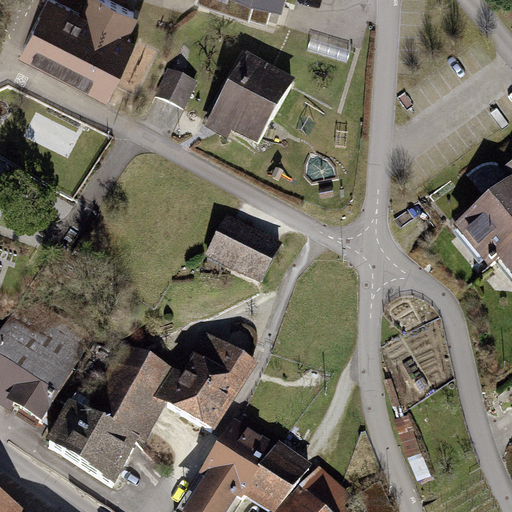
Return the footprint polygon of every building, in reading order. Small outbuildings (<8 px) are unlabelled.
[(91,0),(84,15),(54,0),(49,0),(24,49),(107,91),(133,40),(124,35),(135,13),(109,0),(91,0)] [(197,0),(268,24),(275,4),(280,6),(282,0),(197,0)] [(293,86),(248,60),(215,119),(260,144),(293,86)] [(197,85),(171,72),(159,98),(184,110),(197,85)] [(511,170),(510,172),(511,173),(511,189),(462,230),(494,268),(504,260),(511,270),(511,170)] [(281,250),(228,222),(210,256),(264,283),(281,250)] [(0,353),(0,397),(43,424),(74,373),(11,335),(0,353)] [(254,365),(211,340),(186,380),(127,348),(98,402),(90,417),(137,442),(160,401),(170,406),(169,408),(213,434),(254,365)] [(77,364),(87,347),(78,342),(69,360),(77,364)] [(73,410),(51,448),(114,489),(137,442),(90,417),(98,402),(78,389),(66,406),(73,410)] [(277,451),(236,427),(205,476),(202,473),(185,500),(196,507),(195,508),(201,511),(229,511),(238,500),(246,503),(250,497),(277,451)] [(277,451),(250,497),(272,511),(280,511),(311,472),(277,451)] [(327,511),(303,489),(283,511),(327,511)] [(0,511),(18,511),(19,511),(0,497),(0,511)]
